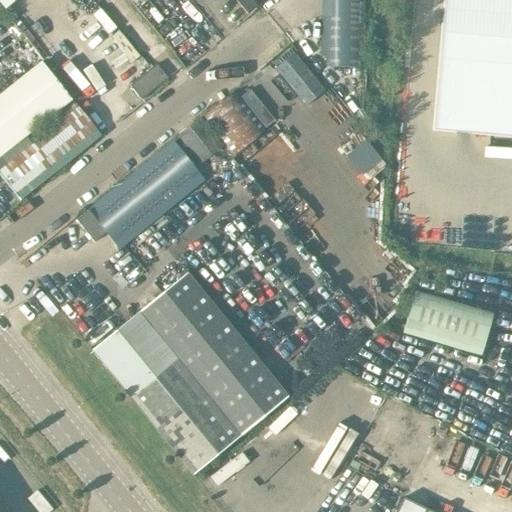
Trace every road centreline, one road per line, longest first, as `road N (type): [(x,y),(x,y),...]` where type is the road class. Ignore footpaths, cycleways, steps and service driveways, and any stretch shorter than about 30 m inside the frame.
road 1 (unclassified): [(0,248),(257,33)]
road 2 (tertiary): [(131,511),(0,353)]
